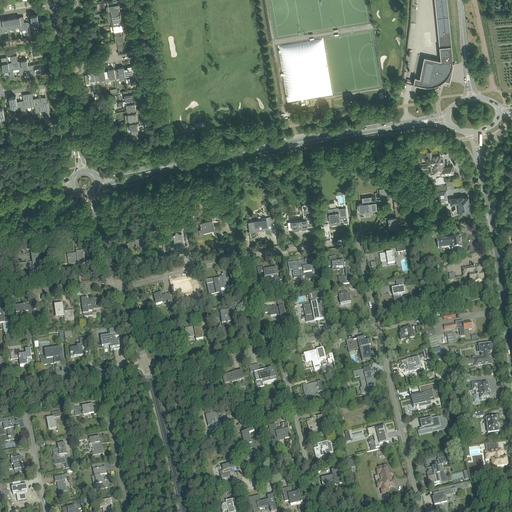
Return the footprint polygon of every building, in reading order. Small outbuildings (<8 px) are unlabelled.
[(414,83),(413,83),(419,85),(419,86),(428,87),(429,86),(430,86),(432,86),(434,85),(435,85),(437,84),(441,85),(442,82),(442,80),(443,80),(444,80),(448,62),(452,63),(452,62),(452,61),(452,60),(452,59),(452,58),(445,0),(434,0),(441,60),(424,57),(420,76),(421,76),(420,78),(415,77),(414,83)] [(117,4),(117,1),(113,1),(110,2),(108,2),(108,6),(106,9),(107,12),(108,12),(118,11),(120,10),(119,4),(117,4)] [(118,11),(108,12),(109,17),(112,16),(113,22),(120,21),(121,20),(121,16),(120,14),(119,14),(118,11)] [(31,21),(28,22),(29,27),(32,27),(39,26),(37,15),(31,16),(31,20),(31,21)] [(23,16),(20,17),(22,30),(26,29),(26,33),(27,33),(27,36),(31,36),(29,27),(28,22),(24,22),(23,17),(24,17),(23,16)] [(20,17),(14,18),(16,28),(19,28),(20,30),(19,30),(20,31),(22,30),(20,17)] [(14,18),(8,19),(10,29),(13,29),(14,31),(14,32),(16,31),(16,28),(14,18)] [(8,19),(2,20),(4,30),(7,29),(8,32),(8,33),(11,32),(10,29),(8,19)] [(113,22),(111,22),(112,26),(113,26),(114,32),(115,32),(122,30),(123,30),(123,27),(122,25),(122,24),(121,24),(120,21),(113,22)] [(116,35),(115,35),(115,37),(116,42),(117,41),(123,40),(125,40),(124,35),(124,34),(122,34),(122,30),(115,32),(116,35)] [(324,40),(276,48),(287,102),(334,93),(324,40)] [(17,55),(10,56),(11,57),(12,62),(13,70),(13,69),(19,69),(20,72),(19,72),(20,74),(20,75),(24,75),(23,71),(21,60),(21,61),(18,61),(17,56),(17,55)] [(7,57),(1,58),(3,71),(10,70),(10,73),(10,75),(10,76),(10,77),(14,76),(13,69),(13,70),(12,62),(8,63),(7,57)] [(28,65),(28,70),(29,73),(30,76),(32,76),(31,76),(31,73),(35,72),(34,69),(35,69),(39,69),(40,71),(40,73),(40,74),(45,73),(45,72),(44,67),(44,63),(43,63),(39,64),(28,65)] [(124,68),(125,76),(126,79),(129,78),(130,80),(134,79),(136,79),(135,74),(134,65),(129,66),(128,66),(128,68),(124,68)] [(114,70),(115,78),(116,78),(119,78),(120,80),(126,79),(125,76),(124,68),(124,67),(119,68),(118,68),(118,69),(114,70)] [(105,72),(104,72),(106,81),(115,80),(114,78),(115,78),(114,70),(114,69),(110,69),(108,70),(108,71),(105,72)] [(95,73),(96,81),(100,80),(100,82),(103,84),(106,83),(106,81),(104,72),(105,72),(104,70),(100,71),(98,71),(98,73),(95,73)] [(88,74),(85,75),(86,84),(91,83),(90,82),(95,81),(96,81),(95,73),(94,72),(90,72),(88,73),(88,74)] [(125,91),(123,91),(123,93),(125,95),(126,101),(133,100),(134,100),(134,95),(133,93),(132,94),(131,90),(126,91),(125,91)] [(23,100),(20,101),(21,107),(22,115),(26,115),(26,114),(25,111),(25,108),(30,107),(31,107),(29,93),(22,95),(23,95),(23,100)] [(32,93),(29,93),(31,107),(35,106),(35,109),(36,112),(36,113),(40,112),(39,111),(37,98),(33,99),(32,93)] [(16,96),(9,97),(11,108),(18,107),(21,107),(20,101),(17,101),(16,96)] [(43,97),(37,98),(39,111),(45,110),(46,113),(46,114),(46,116),(46,117),(50,116),(48,102),(47,102),(44,103),(43,97)] [(126,101),(123,101),(124,105),(126,105),(127,111),(128,111),(134,110),(136,109),(135,105),(135,103),(133,103),(133,100),(126,101)] [(128,117),(125,118),(126,121),(129,121),(130,121),(136,120),(138,120),(137,115),(137,113),(135,113),(135,110),(134,110),(128,111),(128,114),(128,117)] [(130,127),(127,127),(128,134),(132,134),(131,131),(138,130),(139,129),(138,125),(138,123),(137,123),(136,120),(130,121),(130,125),(129,125),(130,127)] [(428,157),(427,157),(428,164),(429,164),(433,163),(434,169),(435,172),(437,172),(441,171),(441,174),(441,175),(448,174),(454,173),(453,166),(447,167),(443,168),(443,166),(444,166),(443,162),(442,162),(442,158),(441,158),(440,155),(437,156),(437,155),(434,155),(434,156),(433,156),(432,151),(427,152),(428,157)] [(371,210),(377,209),(376,202),(373,202),(372,196),(362,198),(363,203),(363,204),(357,204),(358,208),(359,208),(360,213),(365,212),(365,216),(370,215),(370,211),(369,210),(371,210)] [(457,198),(450,199),(451,205),(456,205),(456,209),(455,209),(454,211),(454,213),(455,214),(459,213),(459,214),(460,214),(465,213),(466,213),(466,212),(470,212),(470,211),(471,211),(470,211),(470,206),(469,202),(468,197),(469,197),(468,197),(464,197),(464,196),(463,196),(459,197),(457,197),(457,198)] [(396,217),(388,218),(388,219),(389,223),(390,229),(394,228),(398,228),(397,222),(401,221),(399,211),(401,211),(399,200),(394,201),(396,217)] [(297,221),(288,222),(288,225),(288,226),(289,230),(298,228),(298,229),(299,229),(299,228),(300,228),(302,228),(311,226),(311,225),(317,224),(317,221),(314,203),(307,204),(309,219),(304,220),(301,220),(299,220),(298,221),(298,220),(297,221)] [(341,224),(340,217),(346,216),(345,208),(344,208),(338,209),(338,207),(328,209),(328,210),(321,211),(322,218),(327,217),(327,216),(329,215),(330,225),(341,224)] [(249,222),(251,233),(257,232),(257,230),(268,228),(271,228),(277,227),(277,222),(276,218),(276,216),(269,217),(262,218),(262,220),(249,222)] [(212,219),(200,222),(202,229),(202,231),(214,229),(216,236),(222,235),(220,225),(214,226),(212,219)] [(183,237),(181,227),(174,229),(175,234),(173,234),(174,239),(168,241),(168,240),(167,240),(168,241),(164,242),(165,250),(170,249),(170,247),(176,245),(176,247),(176,249),(177,249),(178,252),(181,251),(181,250),(188,248),(187,245),(185,245),(184,241),(186,240),(185,236),(183,237)] [(437,241),(438,248),(439,248),(442,248),(451,246),(452,250),(456,250),(457,250),(458,249),(462,249),(462,248),(462,249),(461,243),(461,240),(460,240),(459,234),(455,234),(454,234),(454,235),(450,235),(450,236),(450,239),(446,240),(446,239),(442,240),(441,240),(438,241),(437,241)] [(135,240),(128,242),(129,246),(136,245),(137,245),(140,244),(141,251),(142,253),(147,251),(146,249),(144,243),(146,243),(145,239),(143,239),(142,236),(140,237),(135,238),(135,240)] [(18,268),(18,270),(19,269),(19,271),(33,269),(41,268),(39,251),(31,252),(32,263),(18,265),(18,268)] [(84,259),(83,252),(76,253),(77,255),(68,256),(69,264),(78,263),(78,265),(85,264),(84,260),(85,260),(85,259),(84,259)] [(395,264),(393,253),(380,255),(381,262),(387,261),(388,265),(393,264),(395,264)] [(329,263),(328,263),(328,264),(329,265),(328,265),(329,267),(330,267),(332,266),(332,267),(333,269),(336,268),(336,269),(338,268),(345,267),(347,266),(348,266),(347,262),(344,262),(344,261),(337,262),(336,262),(336,259),(336,258),(336,257),(336,256),(334,257),(333,257),(332,257),(331,257),(329,257),(329,258),(330,258),(329,258),(330,259),(330,263),(329,263)] [(295,262),(288,263),(289,269),(289,271),(292,270),(293,274),(299,273),(300,276),(300,278),(305,277),(305,278),(306,279),(307,280),(308,280),(309,280),(310,280),(311,279),(312,278),(312,277),(312,274),(316,273),(316,271),(315,266),(314,262),(314,259),(309,260),(310,267),(307,267),(306,260),(305,260),(295,262)] [(481,274),(481,272),(482,272),(482,268),(480,268),(480,265),(470,267),(471,267),(462,268),(463,277),(469,276),(469,277),(470,280),(470,283),(474,282),(474,283),(476,283),(476,284),(480,284),(480,283),(482,282),(482,281),(484,281),(483,274),(481,274)] [(280,284),(278,273),(277,268),(264,270),(263,267),(257,268),(259,279),(266,278),(265,277),(274,275),(275,278),(274,278),(275,284),(276,284),(277,287),(280,286),(280,284)] [(339,278),(339,280),(339,283),(340,285),(352,283),(351,276),(349,276),(348,277),(346,277),(344,277),(343,277),(339,278)] [(215,279),(206,281),(209,296),(221,293),(221,290),(227,289),(226,286),(226,281),(225,278),(223,278),(221,278),(219,278),(219,279),(215,280),(215,279)] [(393,289),(392,289),(393,296),(394,296),(395,302),(400,301),(402,301),(401,295),(405,294),(403,287),(403,285),(402,280),(396,281),(397,286),(397,288),(393,289)] [(182,283),(175,285),(176,288),(177,288),(178,293),(190,290),(193,299),(197,298),(198,302),(203,301),(197,281),(187,283),(187,282),(182,283)] [(324,291),(314,293),(316,299),(325,297),(324,291)] [(348,294),(347,291),(333,294),(334,297),(339,296),(340,304),(341,304),(341,305),(344,304),(344,303),(351,302),(350,294),(348,294)] [(172,301),(169,293),(169,294),(161,296),(160,294),(154,296),(154,295),(154,296),(156,305),(172,301)] [(102,305),(101,298),(90,299),(90,300),(87,300),(87,298),(81,299),(83,312),(84,316),(93,315),(92,310),(101,309),(101,305),(102,305)] [(308,303),(296,306),(300,323),(306,321),(311,320),(314,320),(316,320),(320,319),(322,318),(321,313),(319,314),(318,311),(319,311),(323,310),(321,303),(317,304),(317,302),(311,303),(311,305),(309,305),(308,303)] [(39,309),(38,303),(32,303),(33,304),(28,305),(25,305),(24,305),(15,307),(16,314),(29,312),(28,309),(33,308),(33,309),(39,309)] [(64,312),(63,304),(54,305),(56,317),(64,316),(65,321),(75,320),(73,310),(64,312)] [(281,319),(282,322),(289,321),(288,316),(286,317),(285,315),(285,310),(283,304),(278,305),(279,308),(276,309),(276,307),(264,309),(265,313),(269,312),(270,316),(271,316),(271,317),(276,316),(276,315),(280,314),(281,319)] [(232,331),(230,323),(232,322),(231,315),(230,311),(220,312),(222,324),(223,332),(225,332),(232,331)] [(446,326),(444,326),(444,330),(456,328),(456,329),(459,329),(460,333),(465,332),(469,332),(469,330),(472,329),(471,323),(471,322),(470,322),(469,322),(463,323),(463,322),(463,321),(462,321),(455,322),(456,324),(452,325),(446,326)] [(10,322),(2,323),(4,332),(5,332),(6,335),(11,334),(10,322)] [(108,328),(96,330),(97,338),(101,337),(102,347),(110,346),(111,350),(120,349),(119,341),(118,341),(118,337),(119,337),(117,331),(121,330),(119,325),(113,326),(114,331),(108,331),(108,328)] [(417,333),(423,332),(426,331),(425,328),(424,325),(422,326),(416,327),(417,333)] [(433,325),(425,328),(426,331),(426,332),(427,336),(428,335),(428,338),(431,348),(438,346),(433,325)] [(194,329),(194,327),(185,328),(186,333),(187,338),(195,336),(196,341),(203,339),(201,328),(194,329)] [(408,329),(408,328),(403,329),(403,330),(400,331),(401,334),(399,334),(401,341),(406,340),(405,339),(410,338),(410,339),(415,338),(413,331),(411,331),(411,328),(408,329)] [(455,343),(453,332),(445,333),(445,336),(447,336),(449,344),(455,343)] [(353,341),(347,342),(348,346),(351,345),(351,346),(352,346),(352,345),(354,345),(356,350),(357,349),(362,348),(363,353),(364,355),(362,355),(363,360),(374,358),(373,353),(371,353),(370,349),(370,348),(372,348),(371,342),(370,342),(369,341),(368,341),(365,342),(365,340),(364,337),(358,339),(353,340),(353,341)] [(71,353),(70,353),(71,358),(75,358),(74,357),(76,357),(83,356),(82,349),(82,348),(83,347),(83,348),(90,347),(89,340),(88,338),(79,339),(80,345),(77,346),(77,348),(70,349),(71,353)] [(483,345),(479,346),(480,353),(481,353),(481,354),(482,357),(481,357),(482,358),(485,357),(485,355),(490,355),(490,352),(492,352),(491,344),(488,345),(488,344),(483,345)] [(46,359),(42,360),(42,365),(48,364),(48,365),(51,365),(51,364),(53,364),(53,363),(54,363),(54,364),(58,363),(62,363),(61,356),(63,355),(62,351),(61,351),(60,348),(58,348),(58,347),(53,348),(52,348),(52,349),(50,349),(45,350),(46,359)] [(431,350),(433,356),(442,353),(441,347),(431,350)] [(14,351),(10,351),(11,360),(12,360),(19,359),(20,366),(28,365),(28,362),(28,361),(27,361),(27,359),(32,359),(30,349),(26,350),(26,354),(19,355),(15,356),(14,351)] [(314,352),(305,354),(305,355),(307,362),(312,361),(313,366),(320,365),(319,362),(326,360),(325,355),(323,349),(316,350),(317,351),(317,353),(314,354),(314,352)] [(425,360),(432,358),(430,349),(423,351),(425,360)] [(474,359),(466,360),(467,364),(474,363),(475,363),(477,362),(478,365),(491,364),(491,362),(492,362),(491,359),(491,357),(490,355),(485,355),(485,357),(482,358),(481,357),(474,359)] [(401,366),(401,368),(401,369),(402,371),(404,370),(405,373),(409,372),(409,373),(414,372),(417,371),(417,370),(422,369),(419,357),(412,359),(412,360),(408,361),(407,361),(407,360),(401,362),(402,363),(402,366),(401,366)] [(258,364),(253,365),(254,372),(256,382),(257,383),(261,382),(260,381),(261,381),(266,380),(266,381),(271,380),(270,379),(276,378),(275,376),(274,370),(273,370),(272,368),(269,369),(265,370),(259,371),(258,364)] [(373,368),(353,372),(355,378),(357,377),(357,378),(358,377),(361,376),(362,378),(362,380),(364,388),(362,388),(363,394),(367,393),(372,392),(371,387),(372,387),(373,386),(373,387),(374,387),(374,386),(376,386),(374,380),(373,380),(373,376),(372,376),(374,376),(374,373),(373,368)] [(230,374),(223,376),(223,379),(223,380),(224,380),(225,384),(226,387),(229,386),(228,383),(238,381),(243,380),(241,371),(236,373),(235,372),(235,374),(231,375),(230,374),(230,373),(230,374)] [(323,391),(321,381),(308,385),(307,385),(306,384),(303,385),(306,396),(307,398),(304,399),(306,405),(313,403),(313,402),(317,401),(315,393),(323,391)] [(473,391),(475,391),(476,395),(474,396),(475,402),(479,401),(479,400),(480,400),(490,399),(488,383),(482,384),(481,382),(471,383),(473,391)] [(411,396),(411,399),(412,399),(413,404),(412,404),(413,406),(414,409),(417,408),(419,408),(419,407),(420,404),(425,403),(426,404),(426,405),(431,404),(431,402),(430,402),(430,400),(430,399),(433,398),(434,398),(434,400),(435,400),(438,399),(439,399),(436,383),(420,387),(421,393),(420,393),(416,394),(413,395),(411,396)] [(73,404),(67,405),(68,412),(75,411),(76,416),(84,415),(84,416),(92,414),(92,415),(97,414),(96,410),(93,411),(92,409),(93,409),(92,405),(90,406),(74,409),(73,404)] [(225,404),(221,405),(223,412),(227,413),(230,413),(228,408),(226,408),(225,404)] [(419,431),(418,431),(419,435),(432,432),(431,428),(443,426),(443,425),(447,425),(445,416),(443,410),(440,411),(441,417),(432,419),(432,418),(420,421),(422,428),(425,428),(425,429),(425,430),(419,431)] [(49,430),(54,430),(56,429),(54,418),(61,417),(60,412),(52,413),(52,418),(47,419),(49,430)] [(219,417),(218,412),(206,415),(208,427),(214,426),(213,423),(217,422),(218,425),(217,425),(219,432),(226,430),(223,416),(219,417)] [(326,429),(323,416),(317,418),(318,420),(307,422),(310,431),(310,430),(311,430),(313,430),(316,429),(315,427),(319,426),(320,430),(326,429)] [(498,434),(498,432),(499,432),(497,418),(486,419),(488,434),(493,433),(494,434),(498,434)] [(5,424),(3,424),(4,430),(6,429),(7,429),(9,437),(8,437),(8,438),(9,437),(9,440),(11,440),(16,439),(16,440),(15,431),(14,428),(15,428),(18,427),(19,427),(18,422),(17,422),(12,423),(11,423),(11,422),(10,422),(10,423),(5,424)] [(290,435),(287,423),(281,424),(283,429),(280,430),(279,429),(277,430),(276,428),(277,428),(276,424),(268,426),(272,442),(276,441),(276,440),(285,438),(285,440),(290,439),(289,435),(290,435)] [(372,428),(367,429),(369,436),(373,435),(375,442),(374,442),(375,448),(376,448),(386,446),(386,444),(388,443),(386,434),(386,433),(384,425),(377,427),(376,427),(373,428),(372,428)] [(253,428),(241,433),(243,436),(242,436),(243,439),(244,441),(243,441),(244,444),(245,446),(245,447),(249,445),(250,444),(253,451),(260,448),(258,438),(251,441),(250,439),(249,436),(250,436),(249,434),(254,431),(253,428)] [(86,434),(73,437),(74,442),(76,442),(76,443),(80,442),(80,441),(87,440),(86,434)] [(95,438),(89,439),(90,445),(89,445),(90,450),(92,450),(93,456),(94,456),(98,455),(102,454),(103,455),(101,445),(100,445),(100,444),(102,443),(101,443),(100,437),(95,438)] [(316,459),(321,458),(321,457),(326,455),(326,454),(333,452),(331,444),(332,444),(331,440),(320,443),(321,447),(314,449),(316,459)] [(67,454),(65,443),(57,445),(58,445),(58,448),(53,449),(54,459),(55,464),(55,465),(66,463),(66,464),(70,464),(69,454),(67,454)] [(487,452),(485,452),(486,455),(486,457),(486,460),(491,459),(492,459),(492,463),(492,464),(493,467),(497,467),(499,466),(501,466),(507,465),(507,462),(507,461),(506,458),(504,458),(502,458),(502,457),(502,455),(503,455),(502,451),(501,451),(501,450),(499,450),(498,443),(497,443),(486,445),(487,452)] [(18,454),(8,456),(9,460),(11,459),(13,465),(14,465),(15,472),(18,471),(23,471),(22,464),(21,457),(19,458),(18,454)] [(447,457),(440,459),(442,464),(442,465),(449,463),(447,457)] [(333,476),(321,478),(321,479),(321,480),(322,483),(323,486),(323,487),(335,484),(335,485),(341,483),(340,483),(340,480),(339,476),(339,475),(343,474),(342,470),(349,468),(347,461),(339,463),(341,470),(341,472),(339,473),(338,473),(337,469),(338,469),(336,469),(331,470),(333,476)] [(222,483),(229,482),(229,481),(236,479),(232,464),(222,466),(223,471),(219,472),(222,483)] [(107,489),(105,478),(104,478),(104,476),(107,475),(105,468),(97,470),(96,465),(92,466),(93,471),(95,477),(96,485),(99,485),(100,490),(107,489)] [(387,466),(376,469),(378,475),(380,475),(381,481),(377,482),(378,489),(381,488),(382,495),(389,493),(387,489),(395,487),(394,480),(392,481),(391,477),(390,473),(389,474),(387,466)] [(427,473),(427,474),(427,475),(428,475),(428,476),(429,476),(430,477),(428,478),(430,486),(436,484),(439,483),(447,481),(447,479),(445,476),(444,474),(440,475),(438,466),(432,467),(432,468),(428,469),(429,471),(428,471),(428,472),(427,472),(427,473)] [(60,477),(55,478),(56,483),(57,482),(59,492),(59,493),(64,492),(67,492),(65,480),(67,480),(66,476),(62,477),(60,477)] [(434,498),(433,498),(436,510),(436,511),(439,511),(446,510),(445,507),(444,503),(447,502),(445,496),(452,494),(455,493),(458,493),(457,490),(461,489),(460,484),(454,486),(454,489),(451,490),(450,487),(449,487),(444,488),(445,491),(433,494),(434,498)] [(18,487),(12,488),(13,495),(13,494),(16,494),(19,494),(19,495),(20,497),(19,497),(20,500),(20,501),(20,502),(27,500),(26,496),(26,495),(26,494),(25,494),(26,494),(25,492),(28,492),(27,487),(27,486),(27,485),(20,486),(18,487)] [(289,488),(282,489),(283,494),(285,502),(289,501),(291,506),(301,503),(302,503),(306,502),(305,497),(301,498),(300,498),(299,493),(292,494),(293,495),(291,495),(289,488)] [(227,502),(226,501),(227,501),(226,494),(219,495),(222,507),(222,508),(222,509),(221,509),(221,511),(240,511),(241,511),(239,504),(238,501),(236,502),(236,501),(235,501),(234,501),(234,500),(227,502)] [(254,497),(248,498),(248,499),(249,499),(250,504),(250,506),(252,506),(253,511),(255,511),(259,511),(259,509),(270,506),(270,508),(270,509),(270,511),(274,511),(275,511),(277,511),(276,508),(276,506),(274,501),(274,500),(273,495),(273,494),(269,495),(267,496),(268,500),(260,502),(259,499),(260,499),(259,496),(255,497),(255,498),(254,498),(254,497)] [(86,508),(85,506),(92,505),(91,498),(84,500),(86,508)] [(79,510),(86,508),(84,500),(77,501),(79,510)] [(110,509),(109,506),(112,506),(110,500),(98,502),(99,509),(102,508),(102,511),(111,511),(111,509),(110,509)]
